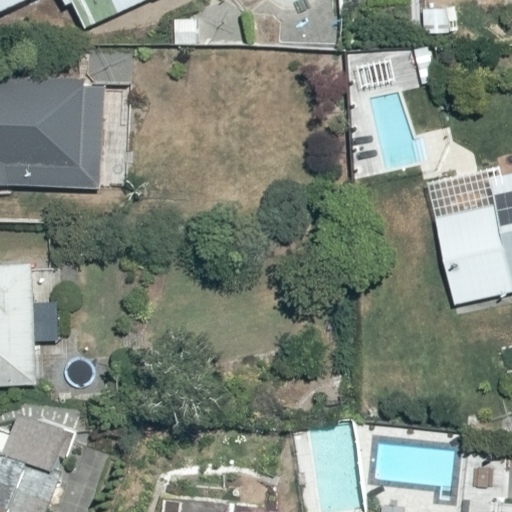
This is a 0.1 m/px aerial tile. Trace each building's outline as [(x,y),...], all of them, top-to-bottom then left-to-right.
[(0,0),(0,13),(28,0),(59,0),(62,5),(73,0),(74,0),(86,27),(144,0),(0,0)] [(212,10),(176,9),(175,49),(211,50),(212,10)] [(0,185),(105,190),(106,169),(127,170),(133,57),(87,55),(86,74),(0,70),(0,185)] [(497,181),(430,191),(455,306),(511,293),(511,154),(494,158),(497,181)] [(0,386),(39,385),(36,260),(0,260),(0,386)] [(16,425),(0,418),(0,511),(43,511),(74,430),(22,411),(16,425)] [(265,511),(266,499),(167,496),(166,511),(265,511)]
